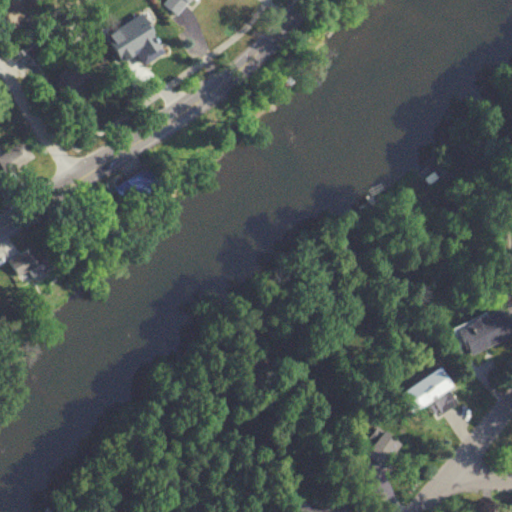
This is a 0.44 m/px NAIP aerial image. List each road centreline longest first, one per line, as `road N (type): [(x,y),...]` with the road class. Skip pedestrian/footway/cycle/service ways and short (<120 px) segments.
road 1 (tertiary): [(309,0),(285,31),(221,82),(0,227)]
road 2 (residential): [(417,511),(511,396)]
road 3 (residential): [(75,181),(0,65)]
